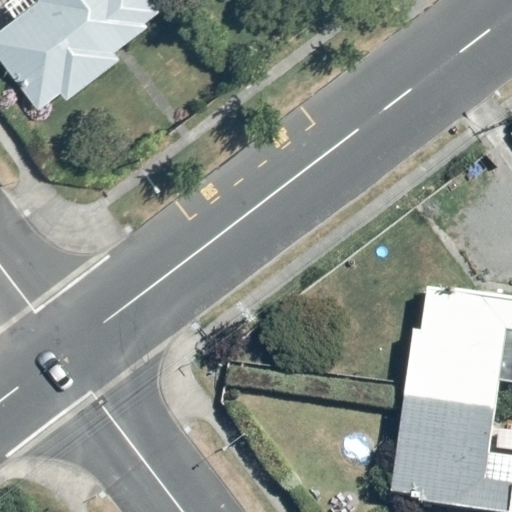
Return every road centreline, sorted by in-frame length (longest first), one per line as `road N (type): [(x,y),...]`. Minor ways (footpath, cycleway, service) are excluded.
road 1 (residential): [(63,353),(511,13)]
road 2 (residential): [(177,511),(63,353)]
